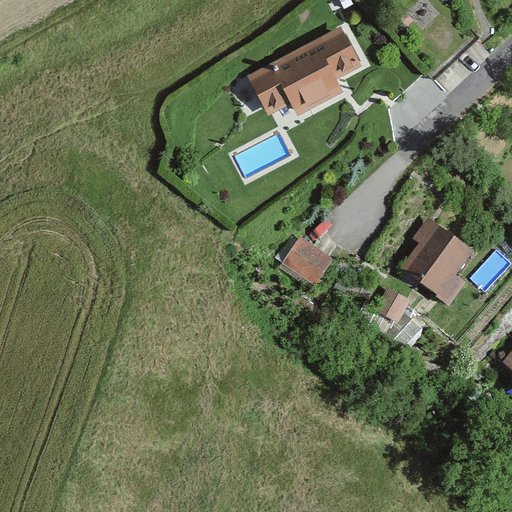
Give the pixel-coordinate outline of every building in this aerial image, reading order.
[(343,32),(247,80),(265,116),(285,106),(290,114),(341,89),(337,80),(361,68),(343,32)] [(470,255),(426,217),(407,239),(416,247),(396,270),(441,308),(461,285),(449,279),(470,255)] [(306,232),(283,258),(313,283),(336,257),(306,232)] [(419,319),(405,314),(412,295),(385,285),(371,324),(412,339),(419,319)] [(511,350),(502,361),(511,370),(511,350)]
